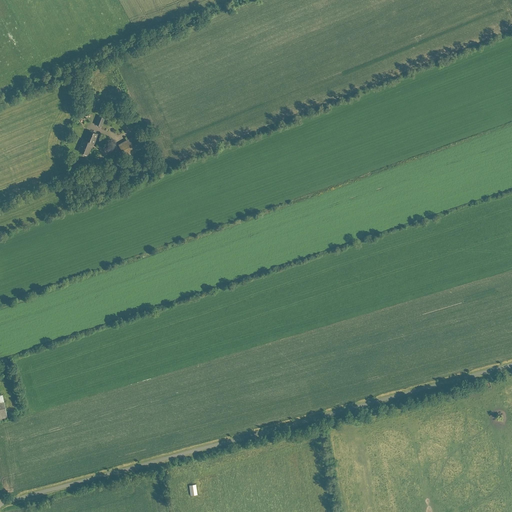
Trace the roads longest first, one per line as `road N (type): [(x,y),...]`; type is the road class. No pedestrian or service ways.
road 1 (residential): [(0,502),(511,363)]
road 2 (unknown): [(0,205),(120,154)]
